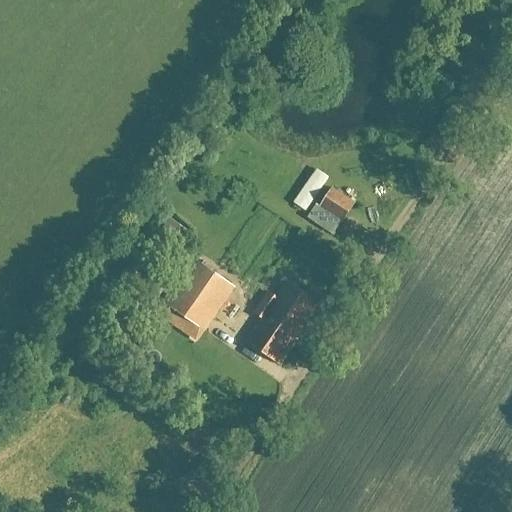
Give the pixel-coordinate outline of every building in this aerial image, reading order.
[(341,224),(355,204),(331,188),(318,209),(341,224)] [(169,218),(146,250),(166,265),(189,233),(169,218)] [(314,224),(310,234),(330,242),(334,232),(314,224)] [(204,331),(234,288),(213,272),(213,271),(197,261),(167,305),(204,331)] [(308,315),(317,302),(290,283),(278,300),(268,293),(255,313),(262,317),(246,340),(280,363),(311,318),(308,315)] [(174,474),(186,458),(177,451),(165,467),(174,474)]
